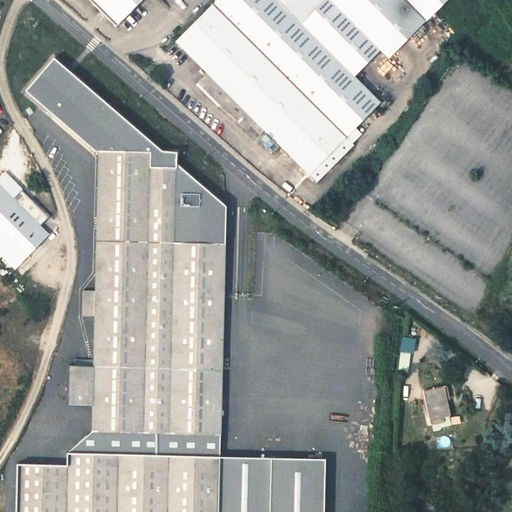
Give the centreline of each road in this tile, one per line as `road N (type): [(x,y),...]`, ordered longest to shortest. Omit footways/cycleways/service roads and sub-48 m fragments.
road 1 (tertiary): [(511,371),(333,244),(107,55)]
road 2 (unclassified): [(0,457),(38,389),(69,269),(69,235),(44,164),(0,77)]
